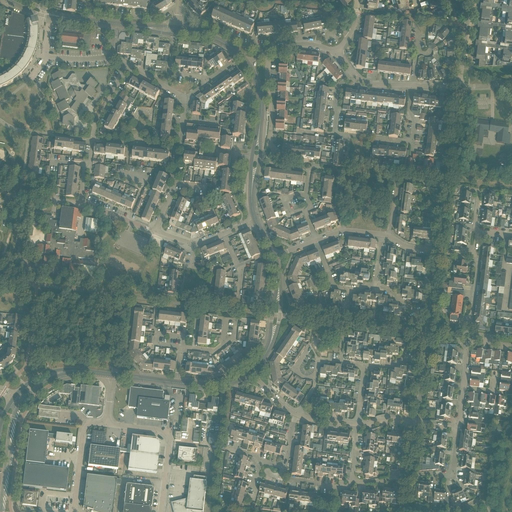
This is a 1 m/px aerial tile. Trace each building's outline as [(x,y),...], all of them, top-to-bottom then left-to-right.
[(118,0),(118,7),(132,8),(132,0),(118,0)] [(132,0),(132,8),(146,10),(146,8),(146,5),(147,3),(147,1),(147,0),(132,0)] [(167,7),(162,0),(161,0),(157,3),(162,10),(167,7)] [(192,10),(198,4),(193,0),(187,6),(192,10)] [(377,2),(377,1),(367,0),(366,3),(367,3),(367,5),(368,6),(368,9),(381,10),(381,7),(377,7),(378,2),(377,2)] [(409,2),(408,0),(404,0),(396,3),(398,8),(401,7),(402,9),(409,7),(408,2),(409,2)] [(162,10),(157,3),(153,6),(152,5),(150,6),(150,10),(151,10),(152,12),(155,10),(157,13),(162,10)] [(196,14),(202,8),(198,4),(192,10),(196,14)] [(489,15),(490,9),(491,9),(492,6),(486,5),(486,8),(482,7),(482,14),(489,15)] [(443,8),(442,6),(438,7),(435,8),(437,16),(440,15),(441,16),(443,15),(443,14),(446,12),(445,7),(443,8)] [(511,17),(511,11),(507,11),(508,8),(502,7),(501,10),(506,10),(505,17),(511,17)] [(196,14),(200,18),(203,16),(205,18),(209,13),(209,11),(210,9),(211,8),(210,8),(207,11),(206,12),(202,8),(196,14)] [(212,18),(224,23),(229,14),(216,8),(212,18)] [(0,88),(1,88),(7,85),(11,83),(12,82),(17,78),(21,74),(25,70),(28,65),(29,64),(32,59),(34,54),(34,53),(36,48),(37,42),(37,41),(38,35),(38,30),(37,28),(37,25),(36,20),(36,19),(34,20),(34,19),(33,19),(32,20),(25,17),(25,18),(5,10),(0,46),(0,60),(7,61),(13,67),(10,71),(6,74),(1,76),(0,76),(0,88)] [(224,23),(237,29),(241,19),(229,14),(224,23)] [(492,21),(493,15),(489,15),(482,14),(481,20),(484,21),(484,24),(493,25),(493,21),(492,21)] [(319,16),(314,17),(315,21),(316,30),(322,28),(321,25),(324,24),(323,18),(320,19),(319,16)] [(511,24),(511,17),(505,17),(504,23),(498,22),(498,25),(505,26),(511,27),(511,24)] [(237,29),(250,35),(250,34),(251,32),(252,29),(254,25),(241,19),(237,29)] [(303,22),(300,23),(301,29),(304,28),(305,32),(311,31),(309,22),(303,23),(303,22)] [(272,34),(286,33),(285,25),(285,23),(271,24),(272,34)] [(297,24),(291,25),(292,33),(298,33),(297,29),(301,29),(300,23),(296,23),(297,24)] [(258,35),(258,36),(272,34),(271,24),(257,25),(257,30),(258,33),(258,35)] [(492,27),(493,25),(484,24),(483,26),(480,26),(479,32),(490,34),(491,27),(492,27)] [(436,33),(437,28),(431,27),(432,26),(428,25),(428,37),(432,37),(435,38),(435,37),(435,36),(436,33)] [(81,43),(81,40),(81,39),(80,38),(81,32),(64,30),(63,36),(62,36),(61,41),(63,41),(62,47),(79,49),(79,43),(81,43)] [(441,30),(438,34),(437,37),(442,41),(446,37),(449,33),(445,30),(443,32),(441,30)] [(490,34),(479,32),(479,39),(482,39),(481,42),(487,43),(488,40),(486,40),(487,37),(490,37),(490,34)] [(144,37),(144,35),(133,34),(132,44),(132,45),(138,46),(138,40),(144,41),(143,43),(146,43),(146,42),(146,37),(144,37)] [(511,42),(511,36),(505,36),(502,35),(501,42),(500,41),(500,44),(509,45),(509,43),(511,42)] [(159,44),(160,39),(146,37),(146,42),(148,43),(148,44),(153,44),(153,50),(158,50),(158,49),(159,44)] [(449,38),(445,41),(443,43),(445,45),(447,45),(449,47),(455,44),(453,39),(451,40),(449,38)] [(485,52),(486,45),(495,47),(495,44),(487,43),(481,42),(481,45),(478,44),(477,51),(485,52)] [(132,50),(132,45),(132,44),(121,43),(121,48),(118,47),(117,54),(126,55),(126,53),(131,53),(131,50),(132,50)] [(170,45),(159,44),(158,49),(163,50),(163,55),(168,56),(170,45)] [(511,55),(511,49),(508,48),(509,45),(500,44),(499,47),(501,47),(500,54),(503,54),(511,55)] [(452,49),(447,50),(444,51),(445,54),(447,54),(447,57),(455,58),(455,52),(452,52),(452,49)] [(144,55),(145,52),(142,51),(132,50),(131,50),(131,53),(130,59),(136,59),(135,62),(141,63),(142,54),(144,55)] [(221,51),(216,55),(215,55),(220,62),(222,60),(224,62),(227,60),(228,63),(231,61),(224,52),(223,51),(222,51),(221,51)] [(487,52),(485,52),(477,51),(476,57),(479,58),(479,65),(485,65),(487,52)] [(157,62),(158,56),(147,55),(147,52),(145,52),(144,55),(144,56),(146,56),(145,66),(151,66),(151,64),(156,65),(157,62)] [(510,61),(511,55),(503,54),(502,58),(500,58),(499,58),(497,60),(497,64),(506,64),(507,61),(510,61)] [(220,62),(215,55),(211,59),(217,67),(219,66),(217,64),(220,62)] [(217,67),(211,59),(206,62),(211,68),(214,66),(215,68),(217,67)] [(323,65),(326,69),(333,63),(329,59),(327,61),(325,60),(323,62),(324,63),(323,65)] [(453,61),(448,60),(446,59),(444,63),(445,63),(446,64),(445,66),(447,68),(451,70),(454,65),(452,64),(453,61)] [(166,74),(167,68),(168,63),(163,62),(157,62),(156,65),(155,71),(161,72),(161,73),(166,74)] [(336,68),(333,63),(326,69),(330,73),(336,68)] [(436,72),(434,69),(432,64),(432,63),(429,63),(431,70),(431,72),(428,73),(429,75),(429,80),(435,80),(435,77),(437,76),(436,72)] [(340,72),(336,68),(330,73),(333,77),(340,72)] [(449,73),(445,70),(443,68),(441,69),(441,68),(438,70),(439,73),(439,74),(443,80),(448,77),(446,75),(449,73)] [(279,69),(279,72),(277,74),(278,75),(279,75),(279,78),(289,79),(290,75),(287,75),(287,70),(279,69)] [(419,72),(418,79),(423,80),(423,78),(425,78),(426,71),(422,70),(422,72),(419,72)] [(92,90),(97,84),(90,79),(85,86),(79,85),(77,79),(74,79),(72,75),(71,75),(67,81),(63,80),(59,72),(52,76),(53,80),(55,83),(51,84),(54,91),(56,90),(61,103),(57,105),(63,119),(62,125),(66,126),(67,129),(69,126),(73,126),(74,120),(82,108),(80,106),(88,96),(91,98),(96,93),(92,90)] [(243,79),(239,72),(236,74),(235,72),(233,73),(239,82),(243,79)] [(343,76),(340,72),(333,77),(337,82),(343,76)] [(239,82),(233,73),(231,75),(232,77),(230,78),(233,83),(233,84),(234,85),(239,82)] [(233,83),(230,78),(229,77),(226,79),(225,77),(223,78),(229,87),(230,89),(232,87),(231,85),(233,84),(233,83)] [(134,89),(138,81),(133,78),(132,80),(129,79),(126,84),(134,89)] [(229,87),(223,78),(221,79),(222,81),(220,83),(225,90),(229,87)] [(278,88),(286,88),(287,83),(289,83),(289,79),(279,78),(279,83),(278,82),(277,83),(278,85),(278,88)] [(139,92),(144,84),(138,81),(134,89),(139,91),(139,92)] [(225,90),(220,83),(217,85),(216,83),(214,84),(220,93),(225,90)] [(144,84),(139,92),(155,101),(160,93),(157,92),(158,89),(154,87),(154,88),(150,86),(149,87),(144,84)] [(220,93),(214,84),(212,86),(214,88),(211,89),(216,96),(220,93)] [(286,88),(278,88),(278,91),(276,92),(277,93),(278,93),(278,97),(288,98),(289,93),(286,93),(286,88)] [(216,96),(211,89),(209,91),(207,89),(205,90),(211,99),(216,96)] [(211,99),(205,90),(203,92),(205,94),(202,95),(200,94),(196,97),(195,97),(199,99),(206,103),(211,99)] [(166,99),(161,141),(169,142),(170,136),(173,137),(173,132),(172,132),(173,128),(171,127),(173,115),(174,115),(175,111),(176,111),(176,106),(174,106),(174,103),(170,103),(171,96),(163,92),(162,94),(161,96),(166,99)] [(276,102),(277,103),(277,107),(285,107),(286,102),(288,102),(288,98),(278,97),(278,101),(277,101),(276,102)] [(205,110),(205,105),(206,103),(199,99),(198,104),(194,103),(193,107),(191,106),(190,109),(201,110),(205,110)] [(130,105),(127,103),(121,100),(120,102),(117,108),(124,112),(126,109),(128,110),(130,105)] [(285,107),(277,107),(277,110),(275,111),(276,112),(277,112),(277,116),(287,117),(288,112),(285,112),(285,107)] [(117,108),(114,113),(121,117),(124,112),(117,108)] [(101,128),(100,133),(105,134),(107,130),(108,131),(112,133),(121,117),(114,113),(113,112),(110,118),(109,117),(106,121),(104,124),(104,125),(106,126),(104,128),(102,127),(102,128),(101,128)] [(233,135),(233,136),(242,137),(241,139),(241,142),(244,142),(245,138),(245,137),(243,137),(244,133),(245,133),(245,131),(244,131),(245,122),(246,122),(247,121),(245,121),(246,116),(243,115),(243,116),(235,115),(235,116),(235,115),(237,115),(234,136),(233,136),(233,135)] [(275,120),(276,122),(276,125),(284,126),(285,120),(287,121),(287,117),(277,116),(277,120),(276,120),(275,120)] [(490,132),(490,128),(491,123),(477,122),(474,143),(476,143),(476,146),(482,146),(483,136),(488,137),(488,133),(487,133),(487,131),(490,132)] [(508,134),(509,130),(509,125),(495,123),(494,133),(497,133),(496,143),(510,145),(511,135),(508,134)] [(219,144),(221,129),(187,125),(186,133),(188,133),(187,142),(189,144),(197,145),(198,141),(219,144)] [(222,139),(221,150),(230,151),(232,149),(233,140),(232,140),(233,138),(223,136),(223,139),(222,139)] [(344,146),(344,143),(338,142),(339,137),(335,137),(335,142),(333,142),(332,148),(335,148),(345,149),(346,146),(344,146)] [(73,143),(73,142),(67,142),(68,139),(58,138),(58,141),(52,140),(51,149),(72,151),(73,143)] [(107,147),(106,155),(122,157),(126,158),(127,158),(128,149),(122,148),(123,146),(118,146),(114,146),(113,147),(107,147)] [(131,149),(130,158),(135,159),(161,162),(166,163),(170,163),(171,163),(172,154),(166,154),(167,151),(166,151),(162,151),(158,151),(158,153),(145,151),(145,150),(141,149),(141,148),(137,148),(136,150),(131,149)] [(184,158),(184,164),(185,165),(185,164),(184,164),(184,163),(189,164),(189,168),(194,169),(194,170),(195,170),(195,169),(194,169),(195,168),(216,171),(215,172),(216,172),(217,162),(212,161),(212,160),(211,160),(211,161),(201,160),(202,158),(200,158),(200,160),(195,159),(196,158),(196,155),(191,155),(191,153),(190,153),(190,155),(185,154),(184,158)] [(497,156),(502,166),(509,163),(504,153),(497,156)] [(424,167),(418,166),(417,170),(430,172),(431,167),(433,167),(434,161),(428,160),(428,162),(425,162),(424,167)] [(229,168),(230,164),(220,162),(219,167),(219,170),(231,171),(231,168),(229,168)] [(220,192),(220,193),(229,194),(230,194),(231,190),(232,190),(232,189),(231,188),(232,179),(234,179),(234,178),(232,178),(233,173),(234,173),(235,172),(235,168),(232,168),(231,173),(222,171),(222,173),(223,173),(223,172),(224,172),(221,193),(220,193),(220,192)] [(159,177),(153,191),(161,195),(162,192),(164,193),(166,189),(165,189),(167,185),(166,184),(169,176),(161,172),(161,173),(159,177)] [(303,175),(298,174),(297,183),(305,184),(306,177),(303,177),(303,175)] [(98,196),(101,188),(92,184),(90,190),(93,191),(92,193),(98,196)] [(413,187),(412,186),(404,186),(403,191),(401,191),(400,195),(406,196),(406,195),(412,195),(413,187)] [(109,200),(112,193),(109,191),(110,188),(108,187),(106,190),(103,198),(109,200)] [(103,198),(106,190),(101,188),(98,196),(103,198)] [(462,193),(461,198),(471,199),(472,194),(468,194),(469,191),(462,190),(462,193)] [(495,197),(494,197),(495,191),(489,190),(488,196),(485,196),(484,201),(494,202),(495,197)] [(159,200),(161,195),(153,191),(153,192),(151,197),(159,200)] [(114,203),(118,195),(112,193),(109,200),(114,203)] [(229,196),(222,199),(224,204),(232,201),(230,198),(233,197),(232,195),(230,194),(229,194),(229,196)] [(331,203),(332,195),(323,194),(322,199),(325,200),(325,203),(331,203)] [(120,205),(123,197),(118,195),(114,203),(120,205)] [(406,197),(406,196),(400,195),(400,199),(402,199),(402,205),(410,206),(412,197),(406,197)] [(270,203),(268,199),(266,199),(265,196),(259,199),(262,207),(270,203)] [(125,207),(129,199),(123,197),(120,205),(125,207)] [(156,206),(159,200),(151,197),(149,203),(156,206)] [(185,207),(187,202),(177,198),(176,200),(179,201),(177,204),(185,207)] [(457,204),(457,206),(460,206),(467,207),(467,204),(470,205),(471,199),(461,198),(460,203),(458,203),(457,204)] [(131,210),(134,202),(129,199),(125,207),(131,210)] [(236,205),(235,203),(233,203),(232,201),(224,204),(221,205),(223,210),(226,209),(236,205)] [(493,208),(494,202),(484,201),(483,206),(487,207),(486,210),(493,211),(493,208)] [(154,211),(156,206),(149,203),(146,208),(154,211)] [(272,209),(270,203),(262,207),(264,212),(272,209)] [(183,212),(185,207),(177,204),(176,207),(174,206),(173,208),(183,212)] [(237,207),(236,205),(226,209),(228,214),(236,211),(235,208),(237,207)] [(409,215),(410,206),(402,205),(401,210),(398,210),(398,214),(404,215),(404,214),(409,215)] [(466,210),(467,207),(460,206),(460,209),(459,215),(469,216),(470,211),(466,210)] [(89,260),(89,256),(93,256),(94,249),(90,248),(91,241),(80,239),(79,243),(72,242),(73,237),(75,237),(77,218),(80,219),(81,211),(61,208),(60,222),(52,221),(53,218),(45,217),(44,224),(48,225),(48,228),(51,229),(50,236),(47,236),(46,243),(47,243),(46,247),(37,246),(37,251),(34,251),(34,255),(36,255),(41,256),(41,254),(44,254),(43,265),(47,266),(47,262),(51,262),(52,259),(55,259),(55,261),(59,262),(59,256),(63,256),(62,266),(65,266),(65,272),(74,273),(75,269),(80,270),(81,266),(82,266),(83,262),(79,262),(79,260),(78,260),(78,258),(89,260)] [(152,217),(154,211),(146,208),(144,214),(152,217)] [(181,217),(183,212),(173,208),(172,210),(174,211),(173,214),(181,217)] [(274,214),(272,209),(264,212),(266,217),(274,214)] [(483,212),(482,218),(492,219),(494,219),(496,211),(493,211),(486,210),(486,213),(483,212)] [(237,213),(236,211),(228,214),(231,219),(240,215),(239,212),(237,213)] [(336,213),(327,216),(331,225),(331,226),(334,225),(334,224),(336,223),(335,222),(334,219),(334,218),(338,217),(336,213)] [(149,223),(152,217),(144,214),(142,219),(149,223)] [(178,222),(181,217),(173,214),(172,217),(170,216),(169,218),(171,219),(177,222),(178,222)] [(276,219),(274,214),(266,217),(267,222),(276,219)] [(468,221),(469,216),(459,215),(457,214),(456,221),(458,222),(458,223),(464,224),(465,221),(468,221)] [(405,224),(406,222),(407,222),(407,219),(406,219),(406,218),(403,218),(404,215),(400,215),(400,220),(397,220),(396,226),(402,226),(405,227),(405,224)] [(219,226),(217,221),(215,216),(210,218),(213,226),(216,224),(217,227),(219,226)] [(331,225),(327,216),(322,218),(326,227),(331,225)] [(209,230),(204,217),(199,220),(200,221),(203,230),(206,229),(207,231),(209,230)] [(213,226),(210,218),(205,220),(209,230),(212,229),(211,227),(213,226)] [(326,227),(322,218),(317,220),(320,229),(326,227)] [(491,224),(492,219),(482,218),(481,223),(485,223),(484,226),(491,227),(491,224)] [(200,221),(199,220),(199,219),(194,221),(196,227),(193,228),(191,233),(191,234),(195,233),(195,234),(198,232),(199,234),(202,233),(201,231),(203,230),(200,221)] [(270,233),(277,226),(275,220),(276,219),(267,222),(266,222),(270,233)] [(320,229),(317,220),(312,222),(315,231),(320,229)] [(307,224),(302,226),(305,235),(310,233),(307,224)] [(280,237),(284,229),(277,226),(270,233),(280,237)] [(302,226),(297,228),(300,237),(305,235),(302,226)] [(402,229),(402,226),(396,226),(395,231),(398,232),(398,235),(400,235),(400,237),(404,238),(405,229),(402,229)] [(456,226),(456,231),(458,232),(458,237),(467,238),(468,231),(464,231),(464,227),(456,226)] [(290,242),(290,232),(284,229),(280,237),(290,242)] [(300,237),(297,229),(294,231),(291,232),(290,232),(290,242),(297,239),(300,238),(300,237)] [(421,239),(423,230),(414,229),(413,235),(412,235),(411,241),(416,241),(416,239),(421,239)] [(249,230),(249,231),(241,234),(243,239),(252,235),(249,230)] [(431,232),(426,231),(423,230),(421,239),(427,240),(427,243),(431,243),(432,237),(430,237),(431,232)] [(254,240),(252,235),(243,239),(245,244),(254,240)] [(452,246),(451,250),(460,252),(460,248),(462,248),(462,245),(466,245),(467,238),(458,237),(457,243),(455,242),(454,247),(452,246)] [(353,248),(355,239),(349,239),(349,241),(346,240),(345,247),(353,248)] [(248,249),(256,245),(254,240),(245,244),(248,249)] [(227,249),(225,243),(222,244),(221,242),(216,245),(219,253),(227,249)] [(340,242),(332,245),(336,253),(341,251),(340,249),(343,248),(340,242)] [(169,257),(172,249),(169,248),(170,246),(168,245),(166,249),(163,247),(162,254),(164,255),(169,257)] [(219,253),(216,245),(211,247),(214,255),(219,253)] [(258,250),(256,245),(248,249),(250,254),(258,250)] [(336,253),(332,245),(327,247),(330,255),(336,253)] [(388,254),(391,254),(390,257),(393,257),(398,258),(398,253),(398,252),(397,252),(394,252),(395,246),(389,245),(388,254)] [(491,249),(494,249),(494,246),(488,246),(488,248),(483,248),(482,250),(483,250),(482,254),(490,255),(491,249)] [(214,255),(211,247),(206,249),(209,257),(214,255)] [(330,255),(327,247),(322,249),(325,257),(330,255)] [(174,259),(178,249),(176,248),(175,251),(172,249),(169,257),(174,259)] [(183,262),(185,258),(181,256),(182,254),(179,252),(180,250),(178,249),(174,259),(174,260),(173,263),(178,263),(182,265),(183,262)] [(209,257),(206,249),(201,251),(203,255),(200,256),(202,260),(203,262),(206,261),(204,258),(206,256),(208,260),(210,259),(209,257)] [(261,258),(258,250),(250,254),(252,259),(254,258),(255,261),(261,258)] [(317,251),(312,253),(315,261),(320,259),(317,251)] [(315,261),(312,253),(311,252),(308,253),(308,254),(307,255),(310,262),(309,262),(310,263),(315,261)] [(307,255),(306,253),(296,257),(303,264),(309,262),(310,262),(307,255)] [(393,263),(393,257),(390,257),(391,254),(388,254),(385,253),(384,259),(381,259),(381,262),(387,262),(393,263)] [(415,260),(416,257),(410,256),(409,259),(407,259),(406,264),(406,265),(412,265),(412,262),(415,263),(415,260)] [(303,264),(296,257),(292,267),(300,271),(303,264)] [(421,260),(415,260),(415,263),(412,262),(412,265),(411,268),(417,269),(417,266),(420,266),(421,263),(421,260)] [(467,273),(468,267),(465,267),(465,262),(459,261),(459,266),(457,266),(457,267),(454,266),(453,271),(467,273)] [(392,269),(393,263),(387,262),(386,265),(383,265),(383,270),(386,271),(389,271),(389,268),(392,269)] [(266,272),(267,267),(265,266),(265,263),(258,263),(257,271),(266,272)] [(429,264),(421,263),(420,266),(417,266),(417,269),(416,272),(422,272),(423,269),(428,270),(429,264)] [(297,278),(300,271),(292,267),(287,277),(297,278)] [(395,269),(392,269),(389,268),(389,271),(386,271),(385,276),(388,277),(391,277),(391,274),(394,275),(395,269)] [(225,278),(226,273),(224,273),(224,270),(217,269),(216,277),(225,278)] [(369,281),(370,275),(367,275),(367,272),(361,271),(361,274),(361,277),(364,277),(363,280),(369,281)] [(361,274),(355,273),(355,276),(355,279),(358,280),(357,282),(363,283),(363,280),(364,277),(361,277),(361,274)] [(346,281),(349,281),(349,275),(339,274),(338,277),(340,277),(340,283),(346,284),(346,281)] [(397,275),(394,275),(391,274),(391,277),(388,277),(387,286),(391,287),(391,290),(396,291),(397,288),(395,287),(397,275)] [(355,276),(349,275),(349,281),(351,282),(351,285),(357,285),(357,282),(358,280),(355,279),(355,276)] [(297,278),(287,277),(291,287),(297,285),(299,285),(297,278)] [(449,285),(448,288),(462,290),(459,289),(460,285),(466,286),(467,279),(455,277),(454,283),(452,282),(449,285)] [(297,285),(291,287),(289,288),(291,293),(299,290),(297,285)] [(411,292),(412,289),(406,288),(405,291),(403,291),(402,297),(407,297),(408,297),(408,294),(411,295),(411,292)] [(301,295),(299,290),(291,293),(293,298),(301,295)] [(413,301),(412,304),(418,304),(419,301),(421,302),(424,302),(426,291),(417,290),(417,292),(417,295),(416,295),(416,298),(413,298),(413,301)] [(340,298),(340,292),(334,292),(334,294),(331,294),(330,300),(333,300),(336,301),(337,298),(340,298)] [(365,292),(365,295),(365,298),(367,298),(367,301),(373,302),(373,296),(371,296),(371,293),(365,292)] [(416,295),(417,295),(417,292),(411,292),(411,295),(408,294),(408,297),(407,297),(407,300),(413,301),(413,298),(416,298),(416,295)] [(365,295),(359,294),(359,297),(359,300),(361,300),(361,303),(361,306),(366,307),(367,301),(367,298),(365,298),(365,295)] [(376,297),(373,296),(373,302),(378,303),(379,300),(381,300),(382,297),(382,294),(376,294),(376,297)] [(303,300),(301,295),(293,298),(295,304),(303,300)] [(361,303),(361,300),(359,300),(359,297),(353,296),(352,307),(355,308),(356,306),(361,306),(361,303)] [(461,310),(463,297),(456,296),(453,296),(451,309),(461,310)] [(388,298),(382,297),(381,300),(379,300),(378,303),(378,306),(383,306),(384,306),(384,303),(387,304),(387,301),(388,298)] [(262,305),(263,299),(254,298),(254,303),(252,303),(251,306),(259,307),(259,304),(262,305)] [(342,298),(340,298),(337,298),(336,301),(333,300),(332,306),(338,307),(339,304),(342,304),(342,298)] [(490,299),(486,299),(485,299),(478,298),(477,298),(476,304),(486,305),(489,306),(490,299)] [(305,306),(303,300),(295,304),(297,309),(305,306)] [(393,302),(387,301),(387,304),(384,303),(384,306),(383,306),(383,309),(389,310),(389,307),(392,307),(392,304),(393,304),(393,302)] [(398,305),(393,304),(392,304),(392,307),(389,307),(389,310),(388,313),(394,313),(394,314),(395,310),(397,311),(398,308),(398,305)] [(338,309),(338,307),(332,306),(332,311),(335,312),(334,315),(340,315),(341,310),(338,309)] [(406,309),(398,308),(397,311),(395,310),(394,314),(394,313),(394,316),(399,317),(400,314),(406,315),(406,309)] [(461,315),(461,310),(451,309),(450,321),(458,322),(459,315),(461,315)] [(164,322),(165,313),(160,313),(160,315),(157,314),(156,321),(164,322)] [(201,314),(200,323),(209,324),(210,318),(208,318),(208,315),(201,314)] [(483,324),(484,318),(482,317),(476,317),(475,323),(478,323),(477,329),(485,330),(486,324),(483,324)] [(299,330),(295,328),(292,332),(299,337),(302,333),(305,333),(305,330),(301,327),(299,330)] [(299,337),(292,332),(289,337),(296,342),(299,337)] [(351,339),(351,342),(357,342),(358,333),(355,333),(349,333),(348,338),(351,339)] [(296,342),(289,337),(285,341),(293,346),(296,342)] [(293,346),(285,341),(282,346),(290,351),(293,346)] [(138,350),(139,343),(131,342),(130,342),(129,353),(138,350)] [(356,351),(357,342),(351,342),(350,344),(348,344),(347,350),(353,350),(356,351)] [(254,355),(255,344),(249,343),(246,343),(246,350),(254,355)] [(392,358),(392,355),(393,352),(390,352),(390,349),(390,346),(385,345),(384,348),(384,351),(384,354),(387,354),(386,357),(392,358)] [(452,346),(446,345),(445,352),(447,352),(447,358),(457,359),(458,353),(451,353),(452,346)] [(290,351),(282,346),(280,350),(287,355),(290,351)] [(398,356),(399,350),(396,349),(396,346),(390,346),(390,349),(390,352),(393,352),(392,355),(398,356)] [(143,356),(138,350),(129,353),(136,361),(143,356)] [(245,361),(254,355),(246,350),(240,354),(245,360),(245,361)] [(287,355),(280,350),(276,354),(284,359),(287,355)] [(363,357),(364,354),(364,352),(361,352),(361,351),(356,351),(353,350),(347,350),(346,355),(349,356),(349,359),(352,359),(351,361),(354,362),(355,356),(363,357)] [(384,354),(384,351),(378,350),(378,353),(378,356),(381,356),(380,359),(386,360),(386,357),(387,354),(384,354)] [(483,350),(477,350),(477,352),(471,351),(470,355),(476,356),(476,359),(480,360),(479,364),(485,364),(485,360),(485,357),(482,357),(483,350)] [(16,352),(15,352),(7,351),(7,355),(6,354),(5,357),(6,357),(0,361),(0,367),(1,368),(3,370),(13,362),(11,360),(12,358),(15,358),(16,352)] [(369,358),(372,358),(373,352),(367,351),(366,354),(364,354),(363,357),(363,360),(369,361),(369,358)] [(486,351),(485,357),(485,360),(485,364),(494,365),(494,361),(494,358),(491,358),(492,352),(486,351)] [(378,356),(378,353),(373,352),(372,358),(375,358),(374,361),(380,362),(380,359),(381,356),(378,356)] [(495,352),(494,358),(494,361),(498,362),(497,366),(502,367),(503,359),(500,359),(501,353),(495,352)] [(245,360),(240,354),(239,353),(235,357),(240,364),(245,361),(245,360)] [(284,359),(276,354),(275,354),(269,363),(279,365),(283,359),(284,360),(284,359)] [(507,360),(503,359),(502,367),(507,367),(508,363),(511,364),(511,362),(511,354),(507,354),(507,360)] [(240,364),(235,357),(233,355),(229,358),(231,360),(236,367),(240,364)] [(142,370),(147,361),(143,356),(136,361),(142,370)] [(457,364),(457,359),(447,358),(446,363),(443,363),(443,366),(449,367),(450,363),(457,364)] [(231,360),(226,364),(232,371),(236,367),(231,360)] [(154,370),(155,361),(154,361),(154,362),(147,361),(142,370),(153,371),(154,370)] [(280,372),(279,365),(269,363),(271,373),(280,372)] [(226,372),(228,374),(232,371),(226,364),(222,367),(226,372)] [(218,379),(226,372),(222,367),(221,365),(215,369),(218,379)] [(407,365),(406,368),(406,371),(409,371),(408,374),(408,377),(414,378),(415,369),(412,369),(412,366),(407,365)] [(343,375),(344,370),(341,369),(342,366),(336,366),(335,368),(335,371),(338,372),(338,375),(343,375)] [(449,370),(449,367),(443,366),(440,366),(439,372),(445,372),(445,375),(455,377),(456,371),(449,370)] [(326,373),(329,373),(330,368),(324,367),(324,370),(321,369),(320,375),(326,376),(326,373)] [(347,370),(344,370),(343,375),(347,376),(346,379),(348,379),(349,376),(349,373),(352,373),(352,371),(353,368),(347,367),(347,370)] [(406,368),(401,367),(400,370),(400,373),(403,373),(402,377),(408,377),(408,374),(409,371),(406,371),(406,368)] [(335,368),(330,368),(329,373),(329,376),(337,378),(338,375),(338,372),(335,371),(335,368)] [(218,379),(215,369),(208,369),(207,376),(207,377),(218,379)] [(400,370),(395,369),(394,372),(394,375),(397,376),(396,379),(396,381),(402,382),(402,377),(403,373),(400,373),(400,370)] [(484,379),(485,374),(485,370),(481,370),(472,369),(471,374),(477,375),(477,379),(484,379)] [(358,371),(352,371),(352,373),(349,373),(349,376),(348,379),(354,380),(355,377),(357,377),(358,371)] [(281,379),(280,372),(271,373),(273,384),(281,379)] [(380,378),(380,372),(374,372),(374,374),(371,374),(371,380),(380,381),(380,378)] [(388,378),(387,380),(390,381),(396,381),(396,379),(397,376),(394,375),(394,372),(389,372),(388,377),(388,378)] [(511,374),(506,373),(501,373),(501,378),(507,379),(507,382),(511,382),(511,377),(510,378),(511,374)] [(454,382),(455,377),(445,375),(444,381),(441,381),(441,384),(447,385),(447,381),(454,382)] [(286,385),(287,383),(281,379),(273,384),(282,390),(286,385)] [(483,385),(484,379),(477,379),(476,382),(470,381),(469,387),(479,388),(483,388),(483,385)] [(380,383),(380,381),(371,380),(370,385),(373,386),(372,389),(375,389),(378,389),(378,390),(379,384),(380,383)] [(511,395),(511,382),(507,382),(506,386),(500,385),(499,391),(505,391),(505,395),(511,395)] [(447,388),(447,385),(441,384),(440,388),(443,388),(442,393),(453,395),(454,389),(447,388)] [(61,389),(61,394),(71,395),(71,396),(72,402),(71,409),(78,410),(79,404),(80,404),(82,404),(83,404),(85,404),(86,404),(87,405),(98,406),(100,395),(100,394),(100,393),(100,392),(100,391),(100,389),(90,388),(89,388),(88,387),(87,387),(86,387),(85,387),(84,387),(83,387),(81,387),(81,389),(74,388),(75,386),(70,385),(61,389)] [(290,388),(286,385),(282,390),(281,392),(285,395),(290,388)] [(370,385),(367,385),(366,391),(369,391),(369,394),(375,395),(378,395),(378,394),(378,393),(379,392),(378,391),(378,389),(375,389),(372,389),(373,386),(370,385)] [(137,418),(168,422),(171,398),(165,397),(164,402),(163,402),(164,398),(163,398),(163,394),(164,393),(163,392),(162,392),(133,389),(132,388),(130,389),(131,390),(129,406),(128,407),(129,409),(131,408),(134,408),(134,409),(138,410),(137,418)] [(290,398),(295,391),(290,388),(285,395),(290,398)] [(294,401),(299,394),(295,391),(290,398),(294,401)] [(242,395),(243,394),(240,393),(240,395),(237,394),(235,402),(240,404),(242,395)] [(439,393),(438,398),(439,398),(438,402),(445,403),(445,399),(452,400),(453,395),(442,393),(439,393)] [(467,399),(466,403),(471,403),(471,407),(476,408),(477,401),(474,400),(474,394),(469,393),(468,399),(467,399)] [(248,397),(248,395),(245,394),(245,396),(242,395),(240,404),(245,405),(248,397)] [(304,397),(300,394),(299,394),(294,401),(299,405),(304,397)] [(377,396),(378,395),(375,395),(369,394),(368,397),(366,396),(365,402),(368,403),(368,402),(371,403),(371,400),(374,400),(377,401),(377,396)] [(486,402),(487,396),(481,395),(480,401),(477,401),(476,408),(476,410),(475,414),(478,414),(478,408),(481,409),(485,409),(485,405),(486,402)] [(185,398),(184,403),(187,404),(189,404),(189,405),(188,408),(192,408),(192,409),(198,410),(202,411),(203,405),(199,404),(196,403),(197,397),(194,396),(193,396),(191,396),(190,396),(190,399),(185,398)] [(253,398),(253,396),(251,396),(250,397),(248,397),(245,405),(250,407),(253,398)] [(494,406),(495,403),(496,397),(490,396),(489,402),(486,402),(485,405),(485,409),(490,410),(489,415),(493,415),(494,406)] [(258,400),(259,398),(256,397),(255,399),(253,398),(250,407),(253,407),(252,410),(255,411),(255,408),(256,408),(258,400)] [(494,406),(493,415),(498,416),(499,411),(499,407),(503,407),(506,408),(506,404),(504,404),(504,401),(505,398),(499,397),(498,404),(495,403),(494,406)] [(213,409),(218,409),(219,399),(218,399),(215,398),(215,399),(212,399),(211,405),(208,405),(203,405),(202,411),(208,412),(208,411),(213,412),(213,409)] [(263,402),(264,399),(261,399),(261,400),(258,400),(256,408),(261,409),(261,410),(263,402)] [(311,399),(311,405),(313,406),(313,409),(319,409),(320,403),(320,401),(320,400),(317,400),(311,399)] [(377,401),(374,400),(371,400),(371,403),(368,402),(368,403),(367,408),(373,409),(373,406),(376,406),(377,401)] [(394,403),(393,406),(396,407),(396,410),(401,410),(402,404),(403,401),(400,400),(400,401),(394,401),(394,403)] [(320,403),(319,409),(324,410),(325,407),(328,407),(328,404),(329,402),(320,401),(320,403)] [(351,402),(347,401),(346,401),(345,404),(345,407),(348,407),(347,410),(348,410),(353,411),(354,405),(351,404),(351,402)] [(402,404),(401,410),(404,411),(404,414),(410,414),(410,408),(411,402),(408,402),(408,405),(403,405),(402,404)] [(437,406),(437,411),(440,411),(451,413),(451,407),(444,406),(445,403),(438,402),(438,406),(437,406)] [(347,413),(348,410),(347,410),(348,407),(345,407),(345,404),(340,403),(339,406),(339,409),(342,409),(341,412),(342,412),(347,413)] [(394,403),(388,403),(387,409),(390,409),(390,412),(396,413),(396,410),(396,407),(393,406),(394,403)] [(330,411),(333,411),(334,405),(328,404),(328,407),(325,407),(324,410),(324,413),(330,414),(330,411)] [(59,409),(60,407),(40,405),(39,406),(38,406),(41,407),(40,409),(39,409),(38,416),(38,417),(58,419),(59,419),(59,411),(58,411),(58,409),(61,409),(59,409)] [(341,415),(342,412),(341,412),(342,409),(339,409),(339,406),(334,405),(333,411),(336,411),(335,414),(341,415)] [(373,412),(373,409),(367,408),(366,414),(369,414),(369,417),(375,418),(375,412),(373,412)] [(280,414),(277,413),(278,411),(275,411),(274,415),(271,414),(271,415),(269,420),(272,421),(278,422),(280,414)] [(450,418),(451,413),(440,411),(439,417),(437,416),(436,420),(442,421),(443,417),(450,418)] [(479,414),(478,414),(475,414),(473,414),(469,413),(468,419),(475,420),(474,423),(481,424),(482,419),(478,418),(479,414)] [(486,424),(481,424),(474,423),(474,426),(468,426),(467,431),(480,433),(481,429),(485,430),(486,424)] [(301,430),(301,433),(302,433),(311,434),(314,434),(314,429),(312,428),(312,426),(308,425),(305,425),(305,427),(303,427),(303,430),(301,430)] [(229,426),(228,435),(231,436),(231,438),(233,439),(233,441),(235,442),(238,431),(239,428),(234,426),(233,428),(229,426)] [(241,441),(244,429),(239,428),(238,431),(235,442),(238,443),(239,440),(241,441)] [(246,445),(250,431),(244,429),(241,441),(244,441),(243,444),(246,445)] [(333,442),(334,434),(331,433),(331,431),(328,430),(325,430),(325,434),(324,439),(324,440),(324,444),(332,445),(333,442)] [(66,492),(68,470),(44,467),(44,465),(47,439),(56,440),(55,442),(61,443),(60,443),(69,444),(71,444),(72,438),(73,438),(73,437),(72,437),(72,436),(56,434),(56,435),(48,434),(48,433),(29,431),(29,432),(28,432),(29,432),(25,463),(26,463),(26,465),(25,465),(24,475),(24,477),(23,487),(29,487),(28,493),(24,493),(22,506),(35,508),(37,494),(33,494),(33,488),(66,492)] [(252,444),(254,435),(255,432),(250,431),(246,445),(248,445),(249,443),(252,444)] [(90,447),(88,466),(118,470),(120,452),(120,450),(104,448),(106,433),(93,432),(91,447),(90,447)] [(382,440),(378,440),(378,436),(375,436),(372,436),(372,433),(369,432),(368,435),(367,435),(367,438),(365,438),(364,441),(378,442),(382,443),(382,440)] [(435,432),(434,436),(437,436),(436,442),(447,443),(447,438),(440,437),(441,433),(435,432)] [(256,448),(260,433),(257,433),(256,436),(254,435),(252,444),(254,444),(254,447),(256,448)] [(263,444),(264,442),(265,435),(260,433),(256,448),(259,448),(259,446),(262,446),(263,444)] [(210,434),(208,444),(216,445),(218,435),(210,434)] [(406,448),(408,438),(405,438),(405,434),(403,434),(402,436),(399,436),(398,444),(401,444),(401,448),(406,448)] [(120,450),(120,452),(130,453),(128,470),(151,473),(156,474),(156,473),(154,473),(154,469),(157,469),(158,464),(158,462),(158,457),(160,445),(159,445),(159,443),(159,442),(158,441),(157,441),(156,440),(154,440),(154,439),(152,439),(152,440),(149,439),(144,438),(142,438),(137,437),(132,437),(131,446),(127,445),(127,450),(120,449),(120,450)] [(263,444),(262,446),(265,447),(263,453),(266,454),(267,452),(269,453),(272,445),(266,443),(266,442),(264,442),(263,444)] [(446,449),(447,443),(436,442),(436,447),(433,447),(433,448),(428,448),(428,450),(432,450),(439,451),(439,448),(446,449)] [(275,454),(277,446),(272,445),(269,453),(269,455),(271,455),(272,454),(274,454),(275,454)] [(280,456),(282,447),(277,446),(275,454),(274,454),(274,456),(277,457),(277,455),(280,456)] [(372,453),(376,454),(377,448),(374,448),(366,447),(366,450),(363,449),(363,452),(366,452),(366,455),(372,456),(372,453)] [(198,450),(179,448),(178,461),(197,464),(198,450)] [(438,455),(439,451),(432,450),(432,454),(435,454),(434,460),(444,461),(445,456),(438,455)] [(372,459),(372,456),(366,455),(365,458),(364,458),(364,461),(366,461),(366,464),(374,465),(374,462),(378,463),(378,460),(372,459)] [(474,456),(469,455),(469,458),(462,457),(461,463),(471,464),(472,459),(475,459),(475,456),(474,456)] [(248,462),(249,459),(246,459),(240,457),(239,463),(250,466),(251,463),(248,462)] [(420,465),(419,472),(439,470),(439,468),(438,467),(438,466),(444,467),(444,461),(434,460),(430,459),(429,466),(420,465)] [(249,468),(250,466),(239,463),(236,462),(234,467),(246,470),(247,467),(249,468)] [(471,469),(471,464),(461,463),(460,468),(467,469),(467,472),(472,473),(473,473),(474,470),(471,469)] [(338,468),(336,476),(339,477),(339,479),(342,480),(342,476),(345,476),(346,466),(340,465),(340,468),(338,468)] [(245,473),(246,470),(234,467),(232,471),(232,472),(247,476),(248,473),(245,473)] [(376,474),(376,471),(363,470),(363,472),(365,473),(365,476),(366,476),(365,479),(369,479),(369,476),(372,477),(373,474),(376,474)] [(246,478),(247,476),(232,472),(231,475),(235,476),(235,478),(236,478),(243,481),(244,478),(246,478)] [(482,477),(483,474),(473,473),(472,473),(472,475),(465,474),(464,480),(475,481),(475,476),(482,477)] [(112,511),(116,485),(120,486),(121,480),(92,477),(87,476),(83,508),(87,509),(87,510),(86,510),(91,511),(90,511),(112,511)] [(203,511),(207,482),(206,482),(207,478),(194,477),(193,481),(190,480),(188,499),(172,503),(174,511),(203,511)] [(476,491),(478,482),(475,481),(464,480),(463,485),(471,486),(470,490),(476,491)] [(248,488),(249,485),(236,482),(235,484),(236,484),(235,488),(238,488),(245,490),(246,487),(248,488)] [(424,494),(425,483),(419,482),(419,489),(416,489),(415,497),(418,498),(418,493),(424,494)] [(264,494),(267,483),(265,483),(264,485),(261,484),(261,487),(259,493),(261,494),(260,497),(263,498),(264,494)] [(430,484),(425,483),(424,494),(429,494),(429,497),(431,497),(432,497),(432,491),(430,491),(430,484)] [(151,508),(154,488),(126,485),(124,504),(124,506),(124,505),(122,511),(150,511),(151,509),(151,508)] [(272,487),(270,496),(272,497),(272,499),(274,500),(278,486),(275,485),(275,488),(272,487)] [(280,499),(282,490),(280,489),(280,487),(278,486),(274,500),(276,500),(277,498),(280,499)] [(245,493),(245,490),(238,488),(237,491),(234,491),(233,493),(246,497),(247,494),(245,493)] [(282,490),(280,499),(282,499),(281,503),(285,504),(286,500),(285,500),(288,489),(286,488),(285,491),(282,490)] [(461,488),(456,491),(460,500),(465,498),(466,501),(469,500),(466,494),(464,495),(461,488)] [(287,505),(285,511),(288,511),(290,505),(294,505),(294,502),(295,493),(293,492),(293,490),(290,489),(290,494),(289,501),(288,500),(287,505)] [(389,504),(390,491),(383,490),(383,495),(380,495),(379,499),(379,503),(389,504)] [(439,501),(441,491),(435,490),(434,497),(432,497),(431,497),(431,503),(434,503),(434,501),(439,501)] [(369,501),(370,492),(363,491),(363,496),(360,496),(359,500),(359,504),(365,505),(366,501),(369,501)] [(397,492),(390,491),(389,504),(399,505),(400,497),(397,497),(397,492)] [(446,491),(441,491),(439,501),(443,502),(442,503),(443,505),(447,505),(448,499),(445,498),(446,491)] [(460,500),(456,491),(451,493),(453,499),(451,500),(453,506),(456,505),(455,502),(460,500)] [(369,501),(372,502),(372,506),(378,507),(379,503),(379,499),(376,498),(377,493),(370,492),(369,501)] [(245,499),(246,497),(233,493),(232,495),(236,496),(235,499),(242,501),(243,498),(245,499)] [(349,503),(350,494),(343,493),(343,498),(339,498),(338,506),(345,506),(346,502),(349,503)] [(357,495),(350,494),(349,503),(352,503),(352,507),(358,508),(359,504),(359,500),(356,500),(357,495)] [(242,504),(242,501),(235,499),(234,502),(231,501),(230,504),(243,508),(244,505),(242,504)]
